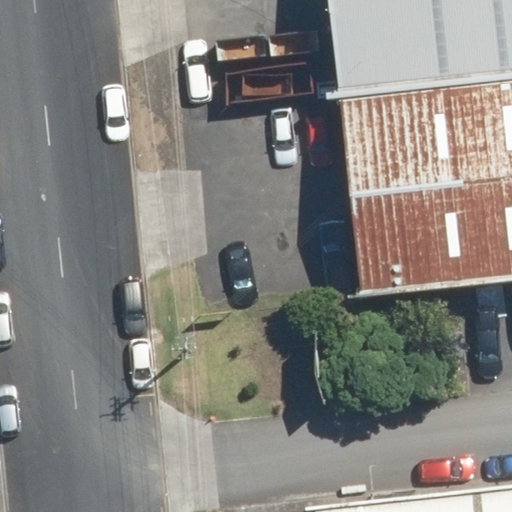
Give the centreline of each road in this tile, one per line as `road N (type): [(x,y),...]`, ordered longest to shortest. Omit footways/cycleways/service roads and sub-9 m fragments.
road 1 (unclassified): [(83,511),(33,0)]
road 2 (unknown): [(72,394),(511,359)]
